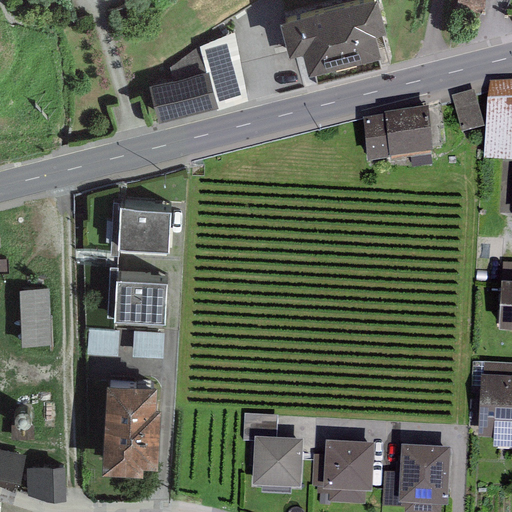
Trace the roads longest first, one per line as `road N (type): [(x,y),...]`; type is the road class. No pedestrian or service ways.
road 1 (primary): [(511,65),(0,188)]
road 2 (unknown): [(141,153),(92,0)]
road 3 (residential): [(141,511),(37,508),(0,496)]
